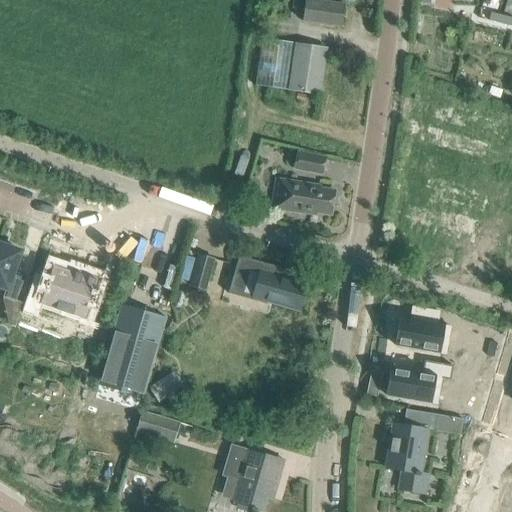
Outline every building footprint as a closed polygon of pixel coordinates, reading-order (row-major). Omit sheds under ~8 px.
[(293,0),(292,9),(304,11),(302,23),(342,28),(345,5),(307,0),(293,0)] [(491,12),(489,21),(500,24),(503,16),(491,12)] [(511,18),(503,16),(500,24),(511,27),(511,18)] [(262,39),(256,87),(288,92),(319,96),(327,49),(294,44),(262,39)] [(296,172),(324,175),(326,158),(298,155),(296,172)] [(319,189),(319,186),(279,181),(275,179),(270,209),(274,209),(315,216),(316,214),(331,216),(335,191),(319,189)] [(0,286),(5,289),(2,298),(15,302),(23,278),(12,275),(20,252),(0,244),(0,286)] [(191,286),(206,290),(214,260),(199,255),(191,286)] [(230,291),(299,311),(306,287),(288,281),(289,278),(291,271),(239,257),(230,291)] [(36,274),(22,313),(37,318),(42,305),(86,320),(100,281),(97,280),(98,278),(74,269),(73,272),(52,265),(48,278),(36,274)] [(143,398),(166,318),(121,305),(98,385),(143,398)] [(400,319),(396,347),(439,354),(444,326),(437,325),(439,313),(415,308),(412,321),(400,319)] [(507,379),(511,361),(511,332),(508,331),(495,376),(507,379)] [(391,369),(387,397),(430,404),(435,378),(447,380),(449,366),(424,362),(422,374),(391,369)] [(169,375),(148,388),(158,403),(179,390),(169,375)] [(492,428),(506,384),(494,380),(480,424),(492,428)] [(398,490),(424,495),(428,474),(419,473),(427,430),(460,435),(463,420),(405,410),(402,426),(393,424),(385,469),(401,471),(398,490)] [(142,412),(136,432),(174,444),(180,423),(142,412)] [(121,421),(120,428),(128,430),(130,422),(121,421)] [(460,435),(455,464),(494,471),(500,442),(460,435)] [(233,503),(263,511),(267,498),(273,499),(284,460),(245,449),(244,450),(231,446),(223,475),(240,480),(233,503)]
